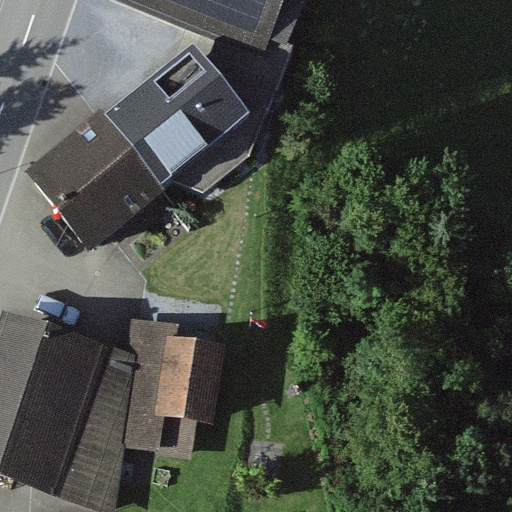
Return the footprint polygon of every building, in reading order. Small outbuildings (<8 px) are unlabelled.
[(289,0),(105,0),(105,2),(215,47),(262,66),(270,47),(289,0)] [(102,119),(27,181),(90,261),(176,187),(221,147),(251,160),(293,56),(270,47),(262,66),(215,47),(207,69),(193,53),(106,123),(102,119)] [(221,147),(176,187),(204,196),(251,160),(221,147)] [(107,355),(2,321),(0,325),(0,486),(58,505),(107,355)] [(126,359),(107,355),(58,505),(80,511),(116,511),(125,454),(191,466),(197,428),(156,422),(168,342),(185,345),(188,331),(133,324),(126,359)] [(185,345),(168,342),(156,422),(197,428),(215,431),(227,351),(185,345)]
